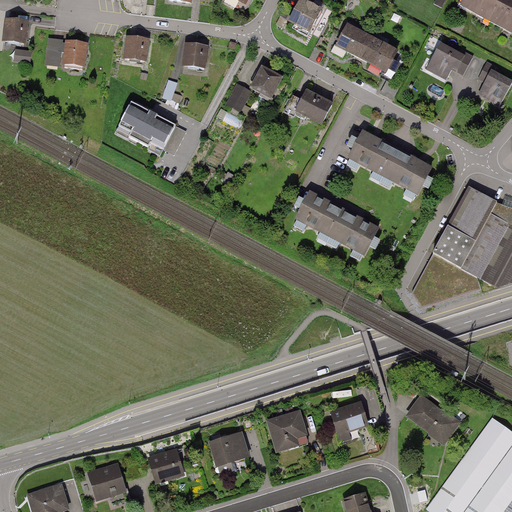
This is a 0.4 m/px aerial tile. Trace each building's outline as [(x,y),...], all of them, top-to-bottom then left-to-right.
[(309,34),(310,35),(323,10),(303,0),(300,0),(294,12),(285,7),(279,18),(295,27),(293,30),(307,37),(309,34)] [(446,0),(436,0),(434,5),(442,9),(446,0)] [(511,0),(463,0),(460,7),(511,34),(511,0)] [(26,46),(29,22),(5,20),(3,43),(26,46)] [(335,48),(388,75),(400,52),(347,25),(335,48)] [(148,64),(150,41),(126,38),(123,61),(148,64)] [(49,40),(46,66),(60,68),(62,53),(64,53),(66,44),(63,44),(63,41),(49,40)] [(86,69),(89,44),(66,42),(66,44),(64,53),(63,66),(86,69)] [(237,44),(230,43),(229,49),(236,51),(237,44)] [(206,71),(209,48),(185,44),(182,68),(206,71)] [(441,44),(427,71),(447,81),(452,71),(463,77),(474,57),(467,54),(465,57),(441,44)] [(32,52),(16,51),(14,63),(31,65),(32,52)] [(484,84),(478,97),(500,108),(511,85),(511,82),(492,72),(495,67),(488,63),(478,81),(484,84)] [(262,67),(250,90),(272,102),(284,79),(262,67)] [(388,81),(380,95),(394,101),(401,87),(388,81)] [(169,82),(162,100),(171,103),(178,85),(169,82)] [(252,93),(237,85),(226,106),(240,114),(252,93)] [(322,128),(334,105),(307,91),(302,101),(292,96),(284,113),(294,119),(296,116),(305,121),(306,119),(322,128)] [(131,104),(118,129),(131,135),(129,138),(149,149),(151,145),(163,151),(176,127),(131,104)] [(187,133),(176,128),(164,152),(174,157),(187,133)] [(433,168),(363,132),(348,161),(418,197),(433,168)] [(469,188),(414,294),(422,308),(482,290),(478,280),(498,290),(511,285),(511,209),(497,204),(498,203),(469,188)] [(381,230),(310,193),(295,221),(366,258),(381,230)] [(445,447),(462,423),(445,411),(444,412),(421,396),(406,418),(428,433),(430,437),(445,447)] [(362,402),(330,413),(340,444),(352,440),(350,434),(370,427),(362,402)] [(309,437),(301,411),(266,422),(276,454),(300,447),(298,440),(309,437)] [(511,511),(511,433),(493,419),(426,510),(428,511),(511,511)] [(217,469),(251,458),(243,433),(209,444),(217,469)] [(156,486),(185,477),(177,450),(148,459),(156,486)] [(97,503),(128,494),(119,464),(88,474),(97,503)] [(66,511),(70,511),(63,485),(26,496),(31,511),(66,511)] [(372,511),(366,494),(341,502),(344,511),(372,511)]
